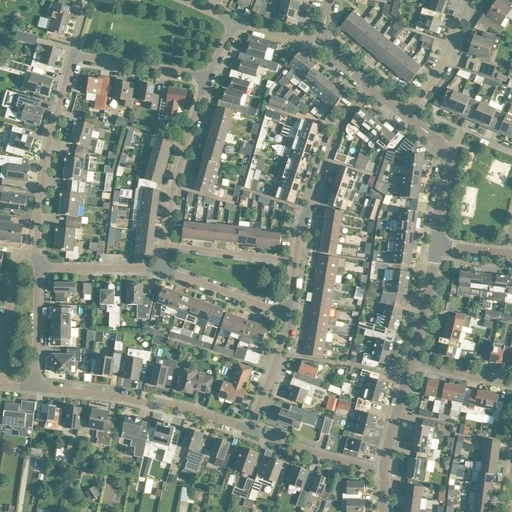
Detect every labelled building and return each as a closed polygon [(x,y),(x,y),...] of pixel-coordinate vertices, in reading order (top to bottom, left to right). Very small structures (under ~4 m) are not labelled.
[(282,0),(281,7),(300,12),(303,0),(282,0)] [(426,0),(432,2),(429,10),(443,15),(443,14),(446,5),(448,5),(449,0),(426,0)] [(495,2),(491,8),(506,17),(507,17),(511,20),(511,19),(511,0),(492,0),(495,2)] [(40,28),(45,29),(48,30),(47,32),(64,36),(65,33),(66,33),(68,27),(67,27),(67,26),(66,26),(70,15),(69,14),(71,7),(54,2),(51,10),(52,10),(50,18),(51,18),(50,20),(43,18),(40,28)] [(300,12),(281,7),(277,21),(296,26),(300,12)] [(429,10),(423,7),(420,16),(426,18),(424,24),(418,22),(416,29),(422,32),(423,29),(437,34),(440,23),(442,24),(445,15),(443,14),(443,15),(429,10)] [(391,14),(397,19),(401,14),(398,10),(393,8),(391,14)] [(506,17),(491,8),(488,14),(485,12),(479,21),(500,34),(504,28),(501,26),(506,17)] [(340,27),(350,35),(363,20),(361,18),(353,12),(340,27)] [(350,35),(360,43),(373,28),(363,20),(350,35)] [(360,43),(370,51),(382,36),(373,28),(360,43)] [(10,36),(16,38),(16,39),(35,45),(37,37),(18,32),(11,30),(10,36)] [(482,39),(474,36),(469,53),(484,58),(483,62),(482,62),(478,73),(493,78),(497,67),(489,64),(494,51),(490,50),(494,36),(484,33),(482,39)] [(246,51),(245,54),(264,60),(264,59),(267,48),(277,50),(279,44),(249,35),(247,42),(251,43),(248,51),(246,51)] [(370,51),(380,59),(392,44),(382,36),(370,51)] [(380,59),(390,67),(402,52),(407,46),(406,46),(401,42),(397,48),(392,44),(380,59)] [(39,44),(36,54),(32,66),(47,70),(49,65),(57,68),(62,51),(46,46),(46,47),(39,44)] [(237,68),(236,71),(236,72),(255,77),(259,65),(268,68),(270,61),(264,59),(264,60),(245,54),(240,52),(238,59),(242,60),(239,69),(237,68)] [(290,81),(296,73),(307,59),(299,52),(288,67),(291,69),(285,77),(290,81)] [(390,67),(399,75),(412,60),(402,52),(390,67)] [(296,73),(293,77),(301,84),(313,69),(316,66),(307,59),(296,73)] [(5,67),(30,74),(32,67),(7,60),(5,67)] [(412,60),(399,75),(409,83),(422,68),(412,60)] [(301,84),(298,87),(306,93),(309,89),(321,75),(313,69),(301,84)] [(228,86),(227,89),(243,94),(246,95),(248,88),(252,89),(254,84),(259,85),(261,79),(255,77),(236,72),(236,71),(232,70),(230,77),(233,78),(231,86),(228,86)] [(53,80),(43,77),(32,74),(27,90),(48,96),(53,80)] [(309,89),(317,96),(329,81),(321,75),(309,89)] [(87,93),(97,94),(94,109),(105,111),(107,96),(110,78),(103,77),(102,80),(89,78),(87,93)] [(119,105),(132,107),(134,90),(128,89),(129,84),(122,83),(122,80),(117,79),(117,82),(116,82),(114,99),(120,99),(119,105)] [(317,96),(325,102),(337,88),(329,81),(317,96)] [(146,108),(147,109),(157,110),(159,98),(153,97),(155,85),(142,83),(141,93),(139,100),(147,102),(146,108)] [(158,119),(168,120),(168,117),(176,118),(178,105),(185,106),(187,90),(170,87),(168,99),(162,98),(158,119)] [(219,100),(217,107),(234,111),(247,115),(249,108),(240,105),(243,94),(227,89),(223,87),(223,88),(224,88),(223,91),(225,92),(222,100),(219,100)] [(337,88),(325,102),(333,109),(345,94),(337,88)] [(440,107),(454,113),(462,95),(448,89),(440,107)] [(285,96),(289,99),(294,93),(290,90),(285,96)] [(42,101),(15,93),(8,118),(19,121),(20,119),(22,120),(27,122),(27,123),(36,125),(37,124),(40,125),(44,110),(40,108),(42,101)] [(454,113),(467,119),(475,100),(462,95),(454,113)] [(480,125),(490,101),(492,98),(484,95),(480,103),(475,100),(467,119),(480,125)] [(268,105),(274,107),(277,98),(271,96),(268,105)] [(277,98),(274,107),(281,110),(285,101),(277,98)] [(296,115),(300,110),(297,108),(298,106),(296,105),(292,101),(287,107),(285,111),(296,115)] [(480,125),(493,130),(501,112),(496,110),(498,104),(490,101),(480,125)] [(297,108),(300,110),(306,115),(310,111),(300,103),(298,106),(297,108)] [(493,130),(507,136),(511,123),(511,104),(507,115),(501,112),(493,130)] [(217,107),(214,117),(231,122),(234,111),(217,107)] [(264,118),(270,120),(272,121),(275,111),(267,108),(264,118)] [(356,134),(359,130),(358,130),(373,112),(369,109),(366,112),(362,108),(350,123),(347,127),(349,129),(348,129),(348,130),(349,131),(349,132),(350,133),(352,133),(353,133),(353,132),(356,134)] [(358,130),(359,130),(366,137),(367,137),(379,122),(374,119),(377,115),(373,112),(358,130)] [(115,125),(126,128),(129,120),(118,116),(115,125)] [(214,117),(211,127),(228,132),(231,122),(214,117)] [(75,126),(73,132),(91,137),(93,131),(97,132),(99,127),(103,129),(104,123),(86,118),(84,123),(76,121),(76,123),(75,123),(74,125),(75,126)] [(264,118),(262,128),(267,130),(270,120),(264,118)] [(294,124),(293,128),(319,137),(321,133),(317,132),(320,126),(298,119),(297,123),(294,124)] [(375,144),(390,126),(386,123),(383,126),(379,122),(367,137),(366,137),(371,141),(368,144),(368,146),(371,148),(375,144)] [(14,147),(15,148),(13,154),(24,157),(26,151),(30,152),(34,138),(21,135),(23,129),(13,126),(12,133),(18,135),(14,147)] [(390,126),(375,144),(383,151),(386,148),(394,149),(397,145),(404,137),(398,133),(396,136),(391,132),(394,129),(390,126)] [(211,127),(208,138),(225,143),(228,132),(211,127)] [(288,137),(291,138),(313,145),(315,140),(318,141),(319,137),(293,128),(291,127),(288,137)] [(262,128),(259,138),(264,140),(267,130),(262,128)] [(81,146),(79,152),(91,154),(93,155),(98,139),(91,137),(73,132),(70,143),(81,146)] [(157,137),(154,148),(170,153),(173,142),(157,137)] [(294,144),(292,149),(313,156),(314,152),(311,151),(313,145),(291,138),(288,137),(286,142),(290,143),(291,142),(294,144)] [(208,138),(205,148),(222,153),(225,143),(208,138)] [(259,138),(256,148),(261,150),(264,140),(259,138)] [(406,139),(394,153),(405,154),(404,163),(403,164),(427,167),(427,163),(423,162),(424,156),(415,155),(416,147),(406,139)] [(284,146),(281,156),(285,157),(285,158),(307,165),(308,159),(312,160),(313,156),(292,149),(284,146)] [(154,148),(151,159),(167,163),(170,153),(154,148)] [(202,159),(204,160),(204,159),(219,163),(222,153),(205,148),(202,159)] [(256,148),(253,158),(259,159),(261,150),(256,148)] [(65,168),(84,170),(88,171),(90,159),(91,154),(79,152),(77,158),(66,156),(66,159),(65,159),(64,161),(66,162),(65,168)] [(334,160),(345,164),(347,156),(337,153),(334,160)] [(8,168),(7,178),(7,179),(19,180),(28,182),(30,166),(22,165),(23,159),(23,158),(13,157),(0,155),(0,166),(4,167),(8,168)] [(288,163),(286,169),(306,175),(308,172),(305,171),(307,165),(285,158),(285,157),(281,156),(280,160),(288,163)] [(351,166),(355,167),(357,159),(354,158),(347,156),(345,164),(351,166)] [(253,158),(250,167),(256,169),(259,159),(253,158)] [(151,159),(148,169),(164,174),(167,163),(151,159)] [(204,160),(201,170),(217,174),(220,164),(219,163),(204,159),(204,160)] [(365,171),(366,167),(368,163),(357,159),(355,167),(365,171)] [(403,164),(402,175),(421,178),(422,171),(426,172),(427,167),(403,164)] [(336,171),(334,175),(355,182),(357,176),(361,177),(362,173),(341,166),(339,172),(336,171)] [(250,167),(247,177),(253,179),(256,169),(250,167)] [(68,180),(67,186),(86,189),(87,177),(88,171),(84,170),(65,168),(63,180),(68,180)] [(148,169),(145,179),(158,183),(161,184),(164,174),(148,169)] [(280,173),(279,177),(300,184),(302,178),(305,179),(306,175),(286,169),(284,174),(280,173)] [(201,170),(198,180),(214,185),(217,174),(201,170)] [(336,180),(334,185),(356,193),(357,189),(353,187),(355,182),(334,175),(333,179),(336,180)] [(402,175),(401,186),(424,189),(425,184),(420,183),(421,178),(402,175)] [(375,177),(371,176),(367,186),(372,187),(375,177)] [(253,179),(247,177),(245,187),(250,189),(253,179)] [(281,182),(279,188),(300,195),(301,191),(298,190),(300,184),(279,177),(277,181),(281,182)] [(143,189),(142,200),(158,202),(160,191),(157,190),(158,183),(145,179),(145,180),(139,179),(138,189),(143,189)] [(214,185),(198,180),(195,191),(211,195),(214,185)] [(0,202),(2,203),(0,211),(24,214),(26,203),(25,203),(26,197),(15,195),(15,188),(0,185),(0,202)] [(329,190),(328,194),(349,201),(352,202),(354,197),(356,193),(334,185),(332,191),(329,190)] [(61,197),(61,203),(79,206),(79,205),(84,205),(85,195),(86,189),(67,186),(67,192),(62,192),(62,194),(60,194),(60,197),(61,197)] [(424,189),(401,186),(399,197),(418,199),(419,193),(423,193),(424,189)] [(300,195),(279,188),(277,193),(273,192),(272,197),(294,204),(296,198),(299,199),(300,195)] [(373,198),(381,201),(382,197),(374,192),(372,198),(373,198)] [(349,201),(328,194),(324,204),(349,212),(351,208),(347,206),(349,201)] [(373,198),(370,208),(377,210),(381,201),(373,198)] [(142,200),(140,210),(157,213),(158,202),(142,200)] [(70,216),(70,222),(82,224),(82,218),(78,217),(79,206),(61,203),(59,215),(70,216)] [(377,210),(370,208),(366,218),(375,221),(376,211),(377,210)] [(327,209),(325,220),(341,223),(343,212),(327,209)] [(387,219),(392,220),(420,224),(421,219),(416,218),(417,212),(418,213),(418,212),(398,209),(398,215),(395,215),(393,212),(388,211),(387,219)] [(140,210),(139,221),(156,223),(157,213),(140,210)] [(0,240),(12,242),(12,243),(22,244),(23,236),(21,236),(23,226),(11,224),(12,217),(2,216),(0,215),(0,240)] [(325,220),(323,231),(339,233),(341,223),(325,220)] [(392,220),(391,231),(396,231),(415,234),(415,228),(420,228),(420,224),(392,220)] [(139,221),(137,232),(154,234),(156,223),(139,221)] [(57,232),(56,238),(75,241),(76,229),(81,230),(82,224),(70,222),(69,228),(58,227),(57,230),(56,229),(56,232),(57,232)] [(182,238),(193,240),(195,224),(184,222),(182,238)] [(193,240),(204,241),(206,225),(195,224),(193,240)] [(215,242),(215,241),(217,226),(216,226),(206,225),(204,241),(215,242)] [(215,241),(226,242),(228,226),(217,225),(216,226),(217,226),(215,241)] [(226,242),(236,243),(238,227),(228,226),(226,242)] [(236,243),(247,245),(249,229),(238,227),(236,243)] [(110,228),(108,239),(114,240),(119,240),(120,230),(110,228)] [(247,245),(257,246),(258,246),(259,232),(260,232),(260,230),(249,229),(247,245)] [(323,231),(322,242),(338,244),(339,233),(323,231)] [(396,231),(394,242),(417,245),(418,240),(414,240),(415,234),(396,231)] [(137,232),(136,243),(153,245),(154,234),(137,232)] [(257,248),(268,249),(270,233),(260,232),(259,232),(258,246),(257,246),(257,248)] [(270,233),(268,249),(279,250),(281,234),(270,233)] [(75,241),(56,238),(55,250),(67,251),(66,258),(76,260),(79,258),(79,255),(78,253),(79,247),(74,247),(75,241)] [(338,244),(322,242),(320,253),(336,255),(338,244)] [(394,242),(393,253),(412,255),(413,249),(417,250),(417,245),(394,242)] [(153,245),(136,243),(135,254),(152,256),(153,245)] [(392,264),(401,265),(415,267),(415,262),(411,261),(412,255),(393,253),(392,264)] [(319,255),(317,268),(344,272),(345,268),(337,267),(339,258),(329,257),(319,255)] [(375,268),(389,270),(390,264),(376,262),(372,262),(372,268),(375,268)] [(317,268),(315,280),(335,283),(336,275),(343,276),(344,272),(317,268)] [(392,270),(391,281),(391,282),(408,284),(409,272),(400,271),(392,270)] [(469,296),(469,290),(472,272),(460,271),(459,280),(453,279),(451,294),(457,294),(457,296),(468,298),(469,296)] [(480,297),(487,298),(489,284),(482,283),(483,274),(472,272),(469,290),(469,296),(480,297)] [(500,301),(505,302),(508,277),(496,275),(495,284),(489,284),(487,298),(493,299),(494,293),(501,294),(500,301)] [(315,280),(313,293),(340,297),(341,293),(333,292),(335,283),(315,280)] [(383,292),(381,297),(396,301),(398,294),(407,295),(408,284),(391,282),(391,281),(383,280),(382,287),(384,287),(383,292)] [(56,302),(65,302),(65,293),(77,293),(77,283),(55,283),(55,293),(56,293),(56,302)] [(84,284),(84,294),(84,295),(92,295),(92,294),(92,284),(84,284)] [(107,313),(120,313),(120,307),(121,297),(115,297),(115,287),(115,286),(114,286),(114,285),(113,284),(112,284),(111,284),(110,284),(110,285),(109,285),(109,286),(109,287),(109,290),(101,290),(100,305),(107,305),(107,313)] [(142,298),(142,294),(143,285),(128,284),(127,305),(137,305),(137,319),(149,319),(153,298),(142,298)] [(161,311),(165,313),(173,291),(169,290),(169,288),(165,286),(164,288),(163,287),(157,303),(163,305),(163,306),(162,306),(161,308),(161,309),(161,311)] [(169,315),(175,318),(183,295),(173,291),(165,313),(170,314),(169,315)] [(313,293),(311,305),(331,308),(332,300),(339,301),(340,297),(313,293)] [(175,318),(186,321),(194,299),(183,295),(175,318)] [(385,305),(383,316),(400,320),(403,309),(394,307),(396,301),(381,297),(380,303),(385,305)] [(196,325),(198,318),(204,302),(194,299),(186,321),(196,325)] [(198,318),(196,325),(206,328),(207,325),(208,321),(214,306),(204,302),(198,318)] [(85,305),(85,316),(93,316),(93,305),(85,305)] [(311,305),(309,318),(336,322),(337,318),(329,317),(331,308),(311,305)] [(208,321),(207,325),(211,327),(212,326),(213,323),(219,325),(224,310),(214,306),(208,321)] [(52,315),(52,327),(71,327),(71,315),(74,315),(74,308),(50,308),(49,315),(52,315)] [(221,328),(231,332),(237,317),(226,313),(221,328)] [(447,321),(445,328),(461,332),(462,327),(469,328),(472,317),(456,313),(454,319),(449,317),(448,321),(447,321)] [(374,325),(372,331),(387,335),(388,329),(397,331),(400,320),(383,316),(377,314),(374,325)] [(231,332),(242,336),(247,320),(237,317),(231,332)] [(309,318),(307,330),(327,333),(328,325),(335,326),(336,322),(309,318)] [(247,320),(242,336),(240,341),(250,345),(251,339),(252,339),(257,324),(247,320)] [(483,327),(492,329),(493,322),(485,320),(483,327)] [(364,323),(363,329),(372,331),(374,325),(364,323)] [(268,328),(257,324),(252,339),(262,343),(268,328)] [(71,327),(52,327),(52,339),(49,339),(49,346),(73,347),(74,340),(71,340),(71,327)] [(445,328),(444,335),(445,335),(444,339),(449,340),(448,345),(460,349),(461,349),(473,351),(475,344),(459,338),(461,332),(445,328)] [(307,330),(305,342),(332,347),(333,343),(325,342),(327,333),(307,330)] [(377,339),(374,349),(391,354),(394,343),(385,341),(387,335),(372,331),(371,337),(377,339)] [(117,333),(116,342),(123,343),(124,334),(117,333)] [(97,364),(95,374),(111,377),(112,373),(119,374),(120,363),(122,353),(122,351),(123,343),(116,342),(114,350),(113,359),(98,357),(97,364)] [(332,347),(305,342),(303,355),(323,358),(324,350),(331,351),(332,347)] [(502,358),(508,359),(510,347),(494,343),(492,352),(490,362),(497,363),(497,362),(501,363),(502,358)] [(460,349),(448,345),(441,344),(439,351),(440,351),(439,355),(458,360),(461,349),(460,349)] [(213,350),(224,354),(226,348),(215,345),(213,350)] [(53,356),(53,365),(57,365),(56,373),(70,373),(70,365),(74,365),(74,362),(81,362),(81,349),(67,349),(67,356),(53,356)] [(391,354),(374,349),(372,355),(364,353),(364,355),(362,364),(377,368),(379,363),(388,365),(391,354)] [(123,358),(121,372),(125,372),(124,378),(139,381),(141,367),(142,368),(142,364),(148,365),(151,352),(143,351),(135,350),(133,359),(123,358)] [(260,357),(247,352),(246,355),(244,360),(244,361),(257,365),(260,357)] [(480,357),(478,362),(484,364),(487,353),(481,352),(480,357)] [(167,374),(175,375),(177,365),(178,362),(169,360),(169,361),(157,359),(156,365),(155,365),(153,375),(151,385),(164,388),(165,384),(167,374)] [(295,371),(293,378),(321,389),(326,391),(321,388),(324,381),(315,378),(318,370),(320,363),(302,360),(301,364),(298,372),(295,371)] [(219,396),(233,401),(241,404),(245,396),(243,395),(245,391),(246,391),(248,387),(245,386),(251,369),(239,364),(231,385),(224,382),(219,396)] [(197,374),(190,372),(189,370),(185,369),(183,371),(181,370),(177,390),(193,394),(194,389),(209,393),(212,378),(197,375),(197,374)] [(370,378),(367,389),(384,393),(387,382),(378,380),(380,374),(362,369),(361,375),(370,378)] [(321,389),(293,378),(290,386),(293,387),(289,399),(298,402),(304,404),(307,396),(323,401),(326,391),(321,389)] [(429,401),(434,403),(435,403),(435,400),(436,397),(438,388),(439,382),(432,380),(432,381),(428,380),(425,395),(430,396),(429,401)] [(442,399),(452,401),(453,401),(456,385),(449,384),(448,385),(445,384),(443,389),(438,388),(436,397),(435,400),(435,403),(434,403),(432,412),(438,414),(441,402),(442,399)] [(460,412),(467,413),(468,408),(471,395),(465,394),(466,389),(462,388),(463,387),(456,385),(453,401),(452,401),(452,404),(461,406),(460,412)] [(358,398),(357,404),(371,408),(372,402),(381,404),(384,393),(367,389),(364,400),(358,398)] [(484,415),(485,408),(488,392),(481,391),(481,392),(477,391),(476,396),(471,395),(468,408),(467,413),(477,415),(477,413),(484,415)] [(488,392),(485,408),(496,410),(493,421),(499,422),(503,402),(498,401),(499,396),(495,395),(495,394),(488,392)] [(345,402),(339,400),(337,408),(343,410),(345,402)] [(17,430),(20,431),(20,427),(33,428),(36,402),(35,402),(34,414),(18,412),(19,405),(6,403),(4,415),(0,414),(0,425),(3,426),(3,425),(11,426),(11,427),(13,429),(15,430),(17,430)] [(43,404),(43,407),(42,411),(37,411),(36,420),(53,422),(53,429),(59,429),(59,430),(62,409),(56,408),(56,406),(43,404)] [(361,412),(358,422),(375,427),(378,416),(369,414),(371,408),(357,404),(355,410),(361,412)] [(282,409),(278,421),(298,428),(301,421),(309,424),(313,414),(317,415),(291,405),(289,411),(282,409)] [(68,407),(67,417),(66,428),(78,429),(77,436),(85,437),(87,419),(80,418),(81,408),(68,407)] [(110,447),(114,428),(107,426),(109,412),(93,409),(89,428),(98,430),(96,438),(98,438),(97,444),(110,447)] [(431,418),(432,412),(420,409),(419,415),(431,418)] [(143,456),(146,445),(148,435),(150,425),(142,423),(142,421),(140,421),(139,417),(134,419),(126,418),(125,423),(121,425),(123,430),(122,434),(133,436),(131,446),(136,447),(134,456),(143,458),(143,456)] [(332,422),(333,420),(325,417),(321,433),(329,436),(332,422)] [(415,424),(414,435),(439,440),(439,439),(443,440),(444,434),(441,431),(438,430),(439,422),(426,420),(425,426),(415,424)] [(172,464),(178,441),(181,431),(180,431),(180,434),(174,432),(175,428),(169,426),(169,425),(169,424),(168,423),(167,423),(167,422),(166,422),(166,423),(165,423),(164,424),(158,423),(153,439),(160,441),(159,445),(169,448),(168,451),(166,451),(163,462),(172,464)] [(347,438),(353,439),(361,441),(363,436),(372,438),(375,427),(358,422),(355,433),(349,432),(347,438)] [(188,429),(185,439),(183,446),(190,449),(188,454),(190,455),(185,470),(197,474),(201,465),(206,450),(198,447),(203,434),(188,429)] [(414,446),(413,452),(420,453),(439,457),(440,451),(437,450),(439,440),(414,435),(412,446),(414,446)] [(216,438),(213,448),(210,455),(217,458),(215,465),(228,470),(234,453),(228,451),(230,444),(216,438)] [(353,439),(347,438),(344,449),(343,455),(357,458),(358,453),(367,455),(370,444),(361,441),(353,439)] [(485,440),(483,451),(499,453),(500,442),(485,440)] [(152,447),(146,445),(143,456),(149,458),(152,447)] [(42,449),(31,448),(30,455),(42,456),(42,449)] [(235,469),(251,475),(258,454),(242,448),(235,469)] [(483,451),(482,462),(497,464),(499,453),(483,451)] [(408,464),(408,468),(426,471),(427,464),(428,461),(432,462),(438,463),(439,457),(420,453),(419,459),(416,459),(410,457),(408,464)] [(35,467),(44,468),(46,460),(36,458),(35,467)] [(255,481),(248,500),(253,500),(256,501),(263,484),(273,487),(276,482),(283,463),(271,458),(269,462),(262,460),(259,469),(257,475),(255,481)] [(482,462),(481,472),(481,473),(494,474),(494,475),(496,475),(497,464),(482,462)] [(288,484),(302,489),(305,481),(308,472),(294,467),(288,484)] [(414,486),(422,487),(427,488),(428,482),(424,482),(426,471),(408,468),(406,479),(415,480),(414,486)] [(471,482),(477,483),(492,485),(494,475),(494,474),(481,473),(481,472),(478,472),(478,473),(473,472),(471,482)] [(309,493),(307,499),(313,501),(316,500),(316,498),(326,502),(327,500),(329,494),(330,492),(333,483),(332,485),(325,482),(326,478),(316,475),(309,493)] [(241,497),(248,500),(255,481),(247,478),(243,490),(234,487),(232,495),(241,498),(241,497)] [(343,501),(347,501),(347,500),(360,500),(360,492),(364,492),(364,482),(347,482),(347,494),(343,494),(343,501)] [(477,483),(476,494),(491,496),(492,485),(477,483)] [(427,494),(427,488),(422,487),(414,486),(407,486),(406,497),(421,499),(422,494),(427,494)] [(305,509),(307,499),(309,493),(301,491),(296,506),(305,509)] [(476,494),(474,504),(489,506),(491,496),(476,494)] [(406,497),(404,507),(420,509),(421,499),(406,497)] [(347,500),(347,501),(346,511),(360,511),(364,511),(364,500),(360,500),(347,500)]
